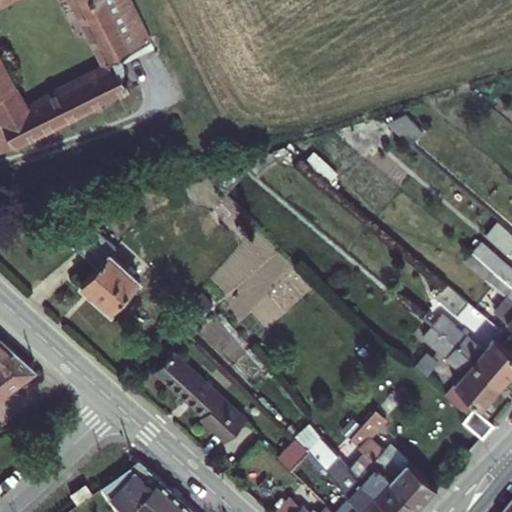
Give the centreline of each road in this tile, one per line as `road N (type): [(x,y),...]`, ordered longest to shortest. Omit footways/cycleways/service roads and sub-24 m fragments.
road 1 (secondary): [(115,405),(233,511)]
road 2 (secondary): [(0,301),(115,405)]
road 3 (residential): [(115,405),(9,511)]
